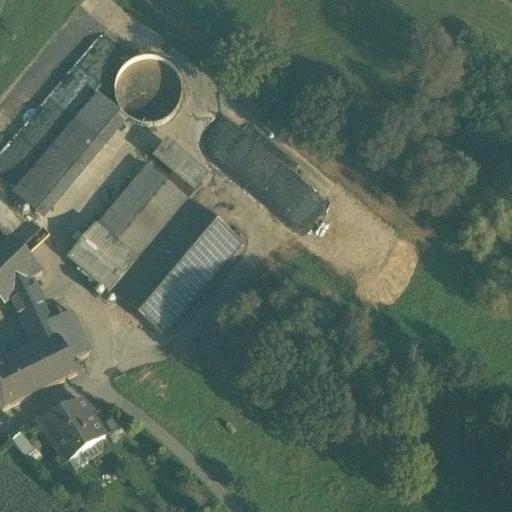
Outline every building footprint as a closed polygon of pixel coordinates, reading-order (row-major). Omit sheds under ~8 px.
[(118,111),(126,121),(137,128),(150,129),(162,126),(173,118),(179,107),(181,94),(177,81),(169,71),(158,65),(145,63),(133,66),(122,74),(116,86),(114,99),(118,111)] [(13,198),(36,218),(121,118),(98,98),(13,198)] [(314,205),(225,113),(198,140),(286,231),(314,205)] [(129,124),(121,118),(36,218),(44,224),(129,124)] [(210,180),(167,143),(152,161),(195,197),(210,180)] [(241,248),(222,233),(147,169),(95,231),(154,281),(128,311),(144,325),(163,340),(241,248)] [(69,261),(128,311),(154,281),(95,231),(69,261)] [(5,370),(37,396),(77,377),(70,363),(51,324),(32,283),(43,276),(10,241),(0,250),(0,301),(7,295),(12,304),(32,347),(36,354),(5,370)] [(7,295),(0,301),(0,303),(5,309),(12,304),(7,295)] [(51,324),(70,363),(90,353),(71,314),(51,324)] [(0,362),(0,365),(5,370),(36,354),(32,347),(0,362)] [(0,411),(4,412),(37,396),(5,370),(0,365),(0,411)] [(39,426),(65,467),(69,464),(102,443),(104,442),(102,440),(96,431),(80,405),(39,426)] [(114,420),(96,431),(102,440),(120,429),(114,420)] [(10,444),(25,463),(36,454),(21,436),(10,444)] [(104,456),(102,443),(69,464),(75,474),(104,456)] [(36,454),(25,463),(32,471),(43,462),(36,454)]
